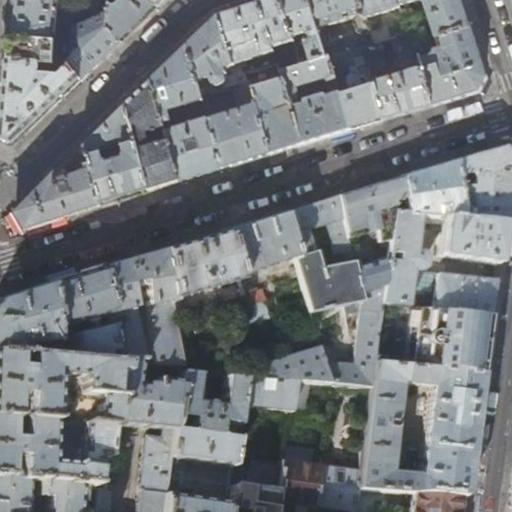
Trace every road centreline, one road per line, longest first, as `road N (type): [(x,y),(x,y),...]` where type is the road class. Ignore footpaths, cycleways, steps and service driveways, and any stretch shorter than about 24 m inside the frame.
road 1 (residential): [(0,196),(198,0),(487,0),(511,76)]
road 2 (residential): [(511,111),(0,262)]
road 3 (residential): [(511,319),(486,511)]
